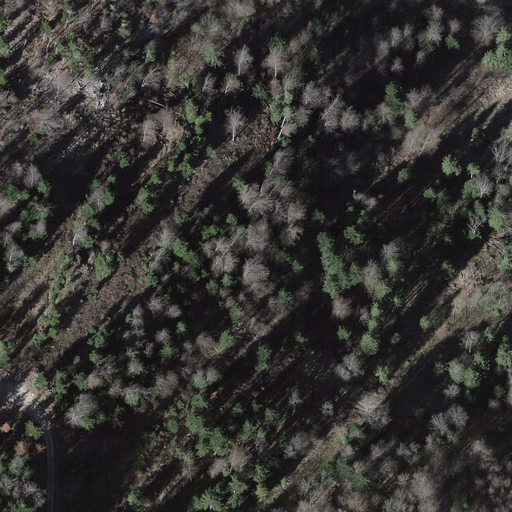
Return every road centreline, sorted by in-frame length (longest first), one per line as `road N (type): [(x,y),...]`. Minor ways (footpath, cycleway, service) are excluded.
road 1 (track): [(300,335),(318,367),(362,398),(402,411),(511,421)]
road 2 (track): [(0,392),(44,423),(50,511)]
